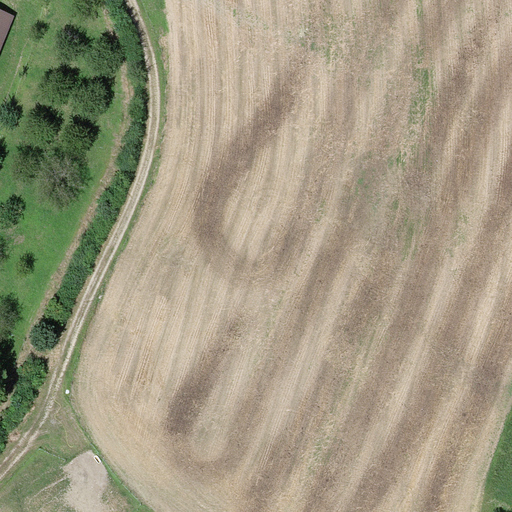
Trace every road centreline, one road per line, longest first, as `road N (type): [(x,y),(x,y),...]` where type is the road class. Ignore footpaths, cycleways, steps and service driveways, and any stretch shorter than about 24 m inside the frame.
road 1 (track): [(0,470),(46,411),(146,146),(150,89),(141,38),(123,0)]
road 2 (track): [(328,60),(202,0)]
road 3 (track): [(46,411),(135,511)]
